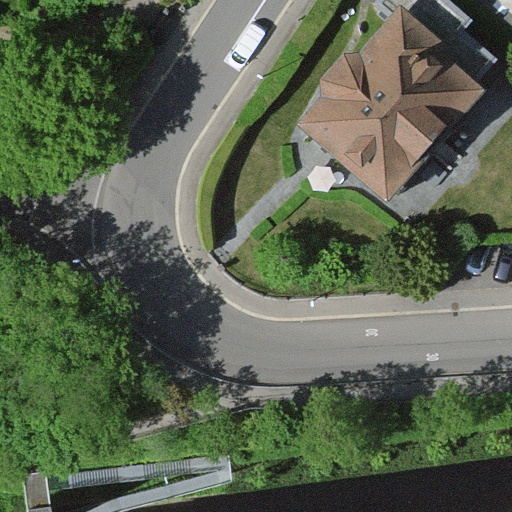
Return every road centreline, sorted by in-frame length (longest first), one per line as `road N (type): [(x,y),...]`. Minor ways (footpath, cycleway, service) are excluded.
road 1 (residential): [(130,198),(151,293),(258,354),(373,361),(511,351)]
road 2 (residential): [(254,0),(130,198)]
road 3 (residential): [(130,198),(0,195)]
